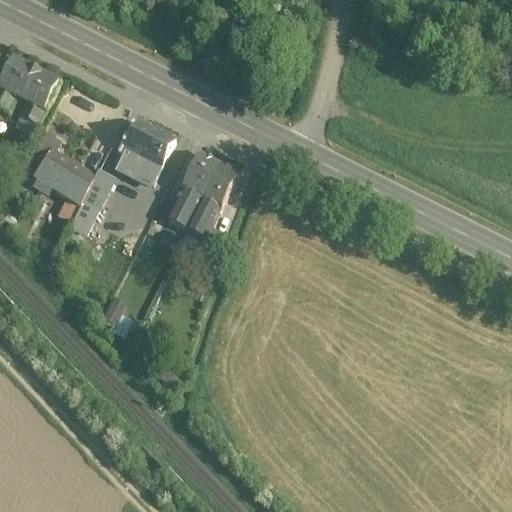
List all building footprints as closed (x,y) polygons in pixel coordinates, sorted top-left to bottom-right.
[(37,78),(13,66),(0,91),(0,110),(10,115),(16,103),(22,106),(37,78)] [(37,78),(22,106),(27,109),(21,121),(38,130),(59,89),(37,78)] [(177,146),(156,135),(141,128),(118,172),(154,191),(177,146)] [(52,148),(41,140),(31,158),(14,191),(8,204),(17,209),(32,178),(52,148)] [(96,182),(52,155),(34,183),(46,190),(81,212),(83,208),(96,182)] [(203,160),(184,198),(183,198),(169,226),(188,235),(221,169),(203,160)] [(240,178),(221,169),(188,235),(179,253),(180,254),(182,257),(187,259),(188,263),(194,266),(202,251),(203,252),(240,178)] [(116,183),(99,175),(96,182),(83,208),(84,208),(99,216),(116,183)] [(99,216),(84,208),(73,231),(88,239),(99,216)] [(203,252),(202,251),(194,266),(200,269),(202,276),(211,281),(220,261),(221,260),(203,252)] [(126,309),(116,303),(105,323),(116,328),(126,309)]
